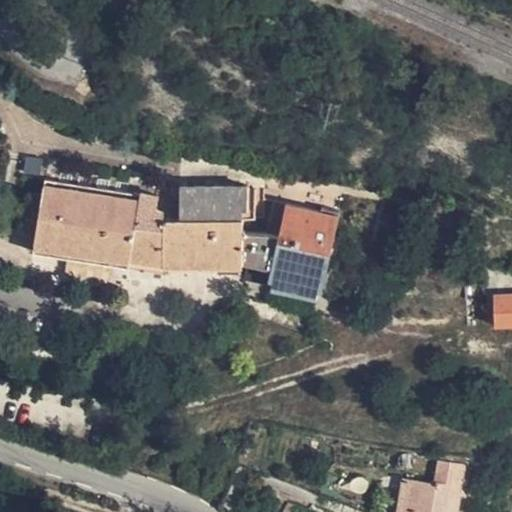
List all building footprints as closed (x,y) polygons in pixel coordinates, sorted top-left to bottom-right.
[(52,194),(46,224),(41,247),(138,264),(141,252),(185,259),(259,258),(257,214),(270,213),(268,188),(258,188),(257,183),(192,186),(193,216),(180,215),(180,210),(169,207),(169,197),(56,176),(52,194)] [(29,222),(46,224),(52,194),(34,191),(29,222)] [(268,293),(322,302),(336,213),(282,204),(268,293)] [(511,254),(498,255),(498,274),(500,315),(511,314),(511,254)] [(437,496),(435,511),(459,511),(466,457),(441,453),(438,479),(437,496)] [(396,511),(423,511),(425,495),(427,478),(402,474),(396,510),(396,511)] [(438,479),(427,478),(425,495),(437,496),(438,479)] [(12,503),(26,509),(31,501),(0,487),(0,498),(2,499),(2,502),(10,506),(12,503)] [(423,511),(435,511),(437,496),(425,495),(423,511)]
